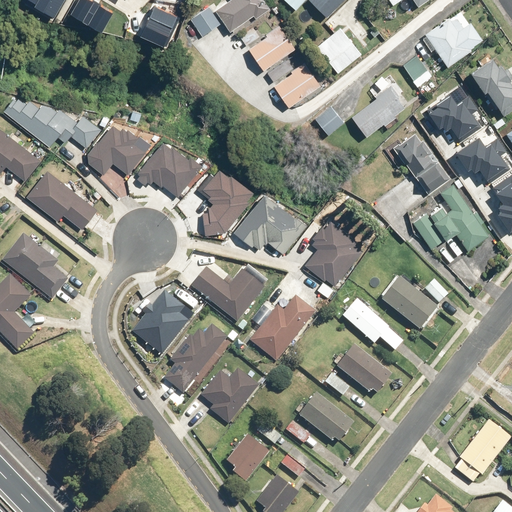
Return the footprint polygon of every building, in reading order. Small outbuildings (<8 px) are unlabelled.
[(28,0),(36,5),(34,7),(55,19),(65,0),(28,0)] [(91,0),(78,0),(70,14),(101,32),(113,13),(91,0)] [(205,0),(225,33),(266,8),(261,0),(205,0)] [(342,0),(305,0),(324,19),(342,0)] [(155,7),(142,37),(167,48),(180,18),(155,7)] [(461,28),(454,18),(449,21),(446,17),(421,34),(444,68),(469,51),(468,50),(482,41),(469,22),(461,28)] [(281,27),(245,50),(259,71),(294,49),(281,27)] [(342,27),(320,45),(340,69),(362,51),(342,27)] [(420,54),(405,65),(420,85),(435,74),(420,54)] [(478,95),(481,93),(495,112),(511,100),(511,95),(505,86),(510,83),(498,66),(494,69),(487,60),(465,75),(478,95)] [(303,63),(270,86),(285,109),(319,86),(303,63)] [(405,111),(388,86),(344,116),(361,140),(405,111)] [(75,134),(90,147),(108,125),(88,108),(82,115),(68,104),(20,94),(7,110),(52,147),(61,136),(68,142),(75,134)] [(427,112),(439,130),(444,127),(447,131),(452,127),(461,140),(481,127),(471,112),(476,109),(468,98),(458,105),(451,95),(427,112)] [(115,159),(131,172),(156,141),(132,122),(128,126),(119,118),(91,153),(91,160),(105,172),(115,159)] [(44,159),(0,124),(0,169),(3,171),(8,164),(27,179),(44,159)] [(511,128),(502,135),(510,147),(510,146),(511,148),(511,128)] [(155,176),(181,198),(212,161),(197,149),(193,153),(171,134),(137,174),(146,182),(155,176)] [(394,148),(427,195),(451,178),(424,140),(421,142),(415,134),(394,148)] [(455,153),(467,171),(472,168),(475,172),(480,168),(489,182),(509,168),(499,153),(504,150),(496,139),(486,146),(479,136),(455,153)] [(224,159),(201,188),(218,202),(212,210),(203,211),(208,235),(228,231),(262,189),(224,159)] [(101,208),(50,168),(29,194),(60,219),(65,213),(85,228),(101,208)] [(502,210),(497,213),(510,231),(511,229),(511,177),(495,189),(504,202),(499,206),(502,210)] [(411,224),(428,250),(452,234),(464,252),(486,237),(466,207),(451,184),(436,194),(447,211),(445,213),(444,212),(428,222),(424,215),(411,224)] [(269,238),(286,252),(311,221),(273,189),(238,231),(260,249),(269,238)] [(320,246),(308,262),(336,285),(368,246),(333,217),(313,241),(320,246)] [(61,260),(26,232),(3,259),(54,299),(71,278),(57,266),(61,260)] [(232,285),(208,266),(193,285),(240,321),(267,285),(245,268),(232,285)] [(33,295),(14,273),(0,285),(0,329),(18,350),(36,333),(15,311),(33,295)] [(435,308),(396,278),(378,301),(417,331),(435,308)] [(136,330),(164,352),(191,318),(182,311),(187,305),(168,290),(136,330)] [(286,309),(279,303),(251,339),(278,361),(318,311),(298,294),(286,309)] [(339,317),(371,345),(376,339),(391,352),(401,342),(385,328),(354,301),(339,317)] [(192,334),(173,359),(178,362),(166,377),(186,393),(230,335),(214,323),(207,332),(202,328),(196,336),(192,334)] [(390,375),(351,345),(334,367),(373,397),(390,375)] [(325,366),(318,375),(346,395),(353,386),(325,366)] [(224,369),(204,395),(233,417),(260,383),(239,367),(232,375),(224,369)] [(351,424),(344,418),(313,394),(295,416),(329,442),(331,440),(336,444),(351,424)] [(456,458),(459,460),(452,469),(471,483),(478,474),(480,475),(509,436),(485,419),(456,458)] [(265,420),(257,430),(276,445),(284,434),(265,420)] [(269,454),(246,435),(223,461),(246,481),(269,454)] [(290,452),(282,461),(300,477),(307,468),(290,452)] [(253,502),(262,509),(260,511),(282,511),(297,494),(274,476),(253,502)] [(448,511),(447,511),(450,508),(433,495),(430,498),(424,505),(422,503),(415,511),(448,511)] [(511,511),(511,510),(499,501),(490,511),(511,511)]
